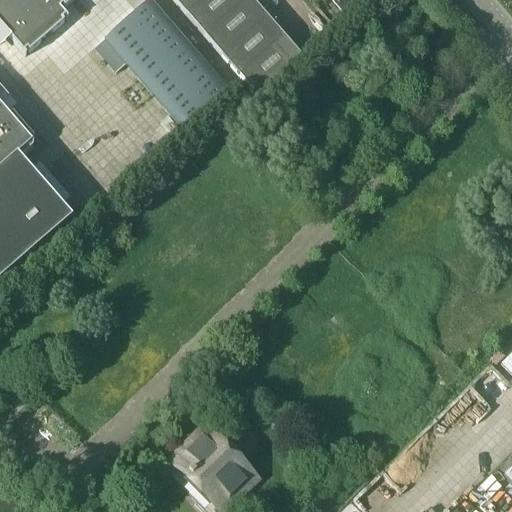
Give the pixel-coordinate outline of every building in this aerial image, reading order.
[(63,11),(76,0),(0,0),(0,31),(24,59),(67,22),(58,12),(61,9),(63,11)] [(169,0),(185,18),(205,0),(169,0)] [(205,0),(185,18),(202,39),(246,0),(205,0)] [(246,0),(202,39),(220,59),(265,20),(248,0),(246,0)] [(346,12),(359,0),(323,0),(326,3),(329,0),(339,11),(342,12),(346,12)] [(149,4),(103,44),(181,135),(228,95),(149,4)] [(265,20),(220,59),(238,79),(283,40),(265,20)] [(300,61),(283,40),(238,79),(256,99),(300,61)] [(0,283),(70,223),(18,163),(31,151),(32,141),(10,117),(7,119),(0,110),(0,283)] [(511,371),(511,345),(490,367),(503,380),(511,371)] [(227,490),(235,499),(253,481),(211,438),(194,455),(188,448),(170,466),(183,480),(185,480),(188,480),(189,482),(190,481),(213,504),(227,490)] [(511,486),(511,468),(503,477),(511,486)]
